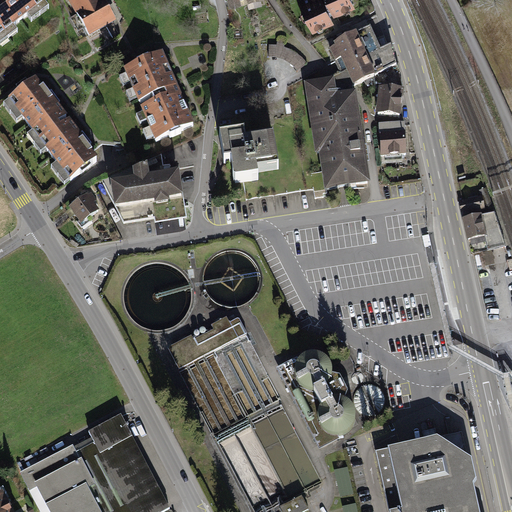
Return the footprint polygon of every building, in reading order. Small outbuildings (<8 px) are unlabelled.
[(50,11),(41,0),(0,0),(0,47),(18,35),(14,29),(27,20),(31,25),(50,11)] [(102,0),(68,0),(67,1),(89,41),(117,25),(102,0)] [(298,0),(313,33),(335,23),(332,16),(334,15),(335,17),(356,7),(352,0),(298,0)] [(335,49),(330,51),(340,74),(330,79),(331,82),(335,82),(338,97),(354,95),(353,88),(354,88),(354,90),(374,81),(376,90),(379,90),(405,93),(399,66),(397,66),(393,48),(382,53),(371,30),(370,31),(366,21),(336,35),(339,44),(334,46),(335,49)] [(277,46),(269,46),(269,59),(275,59),(280,60),(285,62),(290,65),(294,69),(298,73),(307,65),(302,59),(297,54),(291,51),(284,48),(286,42),(279,40),(277,46)] [(163,57),(124,73),(139,109),(152,103),(154,107),(141,112),(155,145),(194,129),(163,57)] [(331,82),(305,86),(316,159),(321,158),(326,196),(372,189),(357,94),(354,95),(338,97),(335,82),(331,82)] [(65,189),(99,164),(93,155),(94,154),(69,122),(60,130),(58,127),(67,120),(44,90),(42,91),(35,83),(3,108),(17,126),(22,122),(32,135),(27,139),(41,158),(46,154),(56,167),(51,171),(65,189)] [(405,93),(379,90),(376,118),(402,121),(406,93),(405,93)] [(410,126),(380,127),(382,165),(411,164),(410,126)] [(245,134),(220,138),(225,171),(232,170),(236,191),(260,187),(258,179),(280,176),(273,138),(250,142),(250,144),(246,144),(245,134)] [(162,154),(102,182),(112,201),(114,214),(118,214),(124,225),(155,221),(155,226),(187,220),(179,169),(164,171),(162,154)] [(87,196),(68,210),(78,224),(78,225),(82,231),(88,226),(87,223),(100,213),(94,206),(98,203),(91,195),(88,197),(87,196)] [(480,197),(458,203),(462,219),(484,214),(480,197)] [(480,219),(461,223),(465,245),(484,241),(480,219)] [(182,374),(249,337),(239,321),(231,325),(228,319),(212,328),(169,351),(182,374)] [(341,430),(329,394),(339,391),(330,361),(296,372),(316,438),(341,430)] [(168,511),(122,423),(19,476),(37,511),(168,511)] [(436,437),(375,450),(387,511),(480,511),(468,456),(436,437)] [(335,472),(342,498),(355,495),(349,468),(335,472)] [(10,511),(3,497),(0,498),(0,511),(10,511)] [(280,508),(282,511),(310,511),(303,497),(280,508)]
